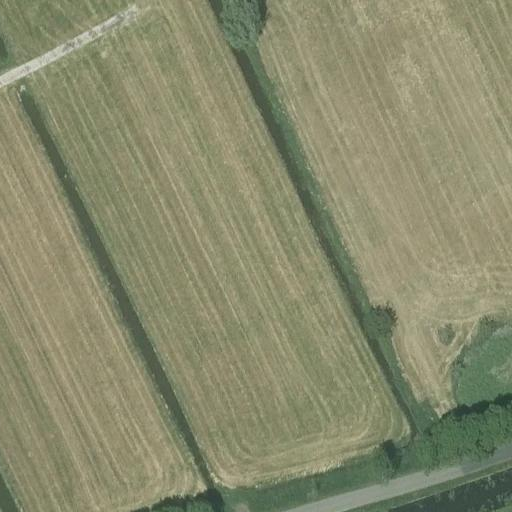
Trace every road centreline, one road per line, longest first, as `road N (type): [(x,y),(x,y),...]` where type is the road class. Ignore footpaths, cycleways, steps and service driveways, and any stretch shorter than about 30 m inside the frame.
road 1 (track): [(43,61),(194,378),(241,511)]
road 2 (unclassified): [(309,511),(511,450)]
road 3 (track): [(0,83),(141,12)]
